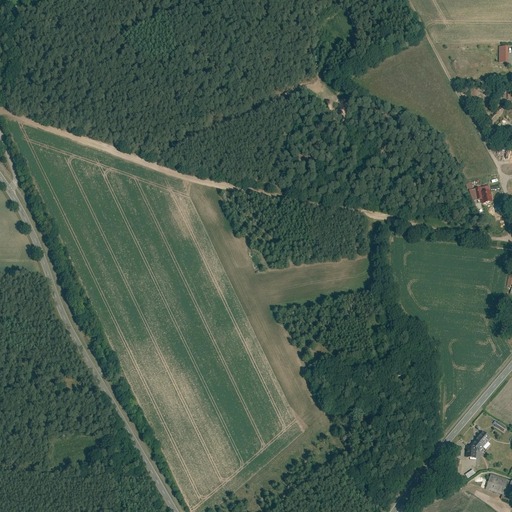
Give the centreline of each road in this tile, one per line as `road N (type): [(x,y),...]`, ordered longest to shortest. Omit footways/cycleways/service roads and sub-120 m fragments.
road 1 (track): [(0,110),(203,182),(510,240)]
road 2 (tertiary): [(0,181),(74,341),(173,511)]
road 3 (residential): [(510,240),(503,177),(405,0)]
road 4 (track): [(158,166),(200,131),(261,112),(317,81),(337,42),(361,35)]
road 5 (secondary): [(393,511),(511,365)]
